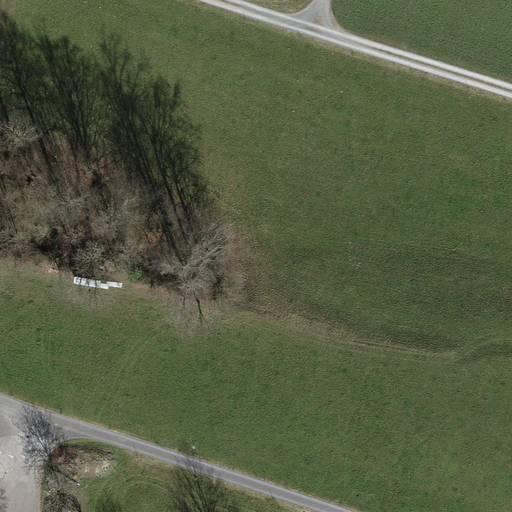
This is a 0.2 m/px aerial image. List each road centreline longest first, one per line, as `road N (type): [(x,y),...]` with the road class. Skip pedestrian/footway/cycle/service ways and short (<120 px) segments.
road 1 (residential): [(335,511),(0,401)]
road 2 (track): [(511,93),(222,0)]
